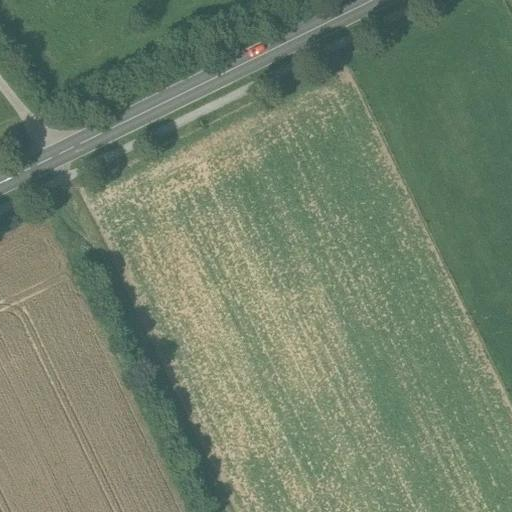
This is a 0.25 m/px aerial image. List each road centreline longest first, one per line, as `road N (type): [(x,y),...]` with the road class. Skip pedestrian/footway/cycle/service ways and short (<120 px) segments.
road 1 (tertiary): [(0,184),(372,0)]
road 2 (track): [(223,511),(55,157)]
